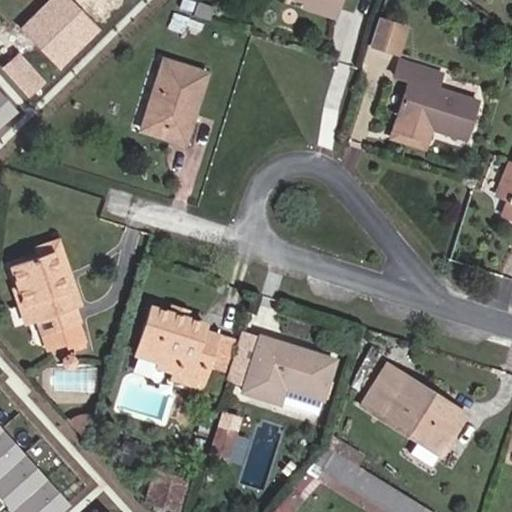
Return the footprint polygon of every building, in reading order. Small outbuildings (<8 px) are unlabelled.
[(59,70),(100,28),(70,0),(47,0),(18,30),(59,70)] [(302,0),(300,6),(331,16),(333,8),(309,0),(302,0)] [(213,7),(197,2),(193,15),(209,20),(213,7)] [(398,53),(406,28),(379,19),(371,44),(398,53)] [(31,97),(45,82),(16,54),(2,68),(31,97)] [(408,79),(398,111),(392,130),(429,141),(433,127),(463,136),(474,100),(434,87),(439,73),(399,60),(395,74),(408,79)] [(163,61),(141,129),(164,136),(166,129),(179,132),(183,120),(190,122),(205,73),(163,61)] [(0,126),(14,114),(0,98),(0,126)] [(164,136),(184,142),(190,122),(183,120),(179,132),(166,129),(164,136)] [(389,139),(426,151),(429,141),(392,130),(389,139)] [(511,163),(508,162),(496,194),(508,199),(502,215),(511,218),(511,163)] [(58,236),(0,255),(0,262),(14,307),(21,305),(8,264),(52,249),(66,289),(74,286),(58,236)] [(71,307),(80,303),(74,286),(66,289),(52,249),(8,264),(21,305),(14,307),(19,324),(37,318),(47,348),(66,342),(68,346),(82,341),(71,307)] [(159,360),(158,363),(177,369),(178,365),(190,369),(193,359),(206,364),(217,333),(202,329),(204,323),(150,307),(136,352),(159,360)] [(224,372),(235,339),(217,333),(206,364),(206,366),(224,372)] [(321,397),(333,359),(259,336),(242,391),(278,402),(284,386),(321,397)] [(70,371),(75,368),(77,363),(75,358),(70,355),(65,356),(61,360),(61,365),(65,370),(70,371)] [(199,386),(206,366),(206,364),(193,359),(190,369),(178,365),(177,369),(173,378),(199,386)] [(438,452),(464,413),(387,364),(362,402),(438,452)] [(316,419),(321,404),(287,390),(281,405),(316,419)] [(226,462),(236,431),(217,425),(207,456),(226,462)] [(0,502),(8,511),(54,511),(66,503),(0,427),(0,502)] [(363,455),(331,434),(329,442),(359,462),(363,455)] [(141,465),(147,447),(127,440),(121,459),(141,465)] [(327,445),(311,463),(385,511),(408,511),(415,503),(327,445)] [(172,511),(175,511),(182,489),(154,480),(147,504),(172,511)] [(427,511),(415,503),(408,511),(427,511)]
